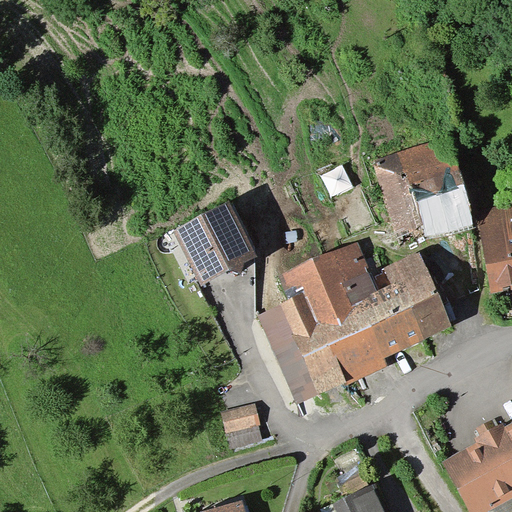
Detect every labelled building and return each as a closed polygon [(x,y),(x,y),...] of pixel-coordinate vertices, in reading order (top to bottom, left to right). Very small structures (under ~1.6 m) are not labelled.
[(446,142),(372,164),(397,245),(421,238),(419,231),(468,216),(446,142)] [(511,212),(476,218),(488,289),(511,285),(511,212)] [(223,215),(179,237),(201,282),(223,271),(235,275),(239,263),(246,260),(223,215)] [(256,318),(293,401),(339,382),(336,374),(422,336),(415,320),(401,288),(393,291),(377,298),(369,280),(365,282),(350,248),(280,278),(290,303),(256,318)] [(401,288),(415,320),(422,336),(446,326),(429,285),(442,280),(430,252),(417,257),(414,249),(401,255),(404,263),(384,271),(393,291),(401,288)] [(257,440),(253,424),(249,410),(223,417),(231,447),(257,440)] [(447,467),(472,511),(475,511),(494,502),(499,511),(511,511),(511,431),(501,438),(497,430),(476,441),(480,449),(447,467)] [(335,481),(345,501),(334,506),(336,511),(379,511),(369,490),(363,492),(354,472),(335,481)]
